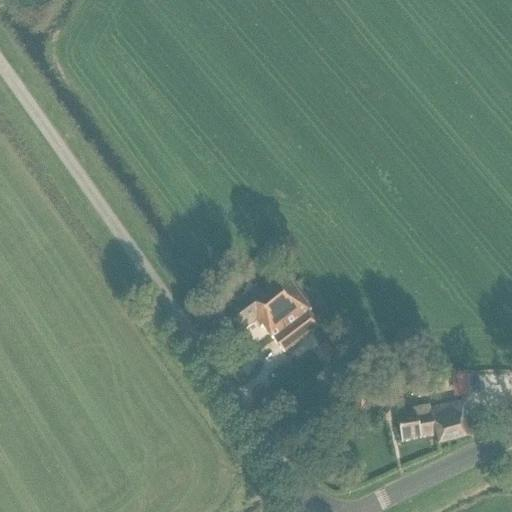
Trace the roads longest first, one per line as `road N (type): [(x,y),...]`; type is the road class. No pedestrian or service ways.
road 1 (unclassified): [(321,511),(0,61)]
road 2 (tertiary): [(359,511),(511,436)]
